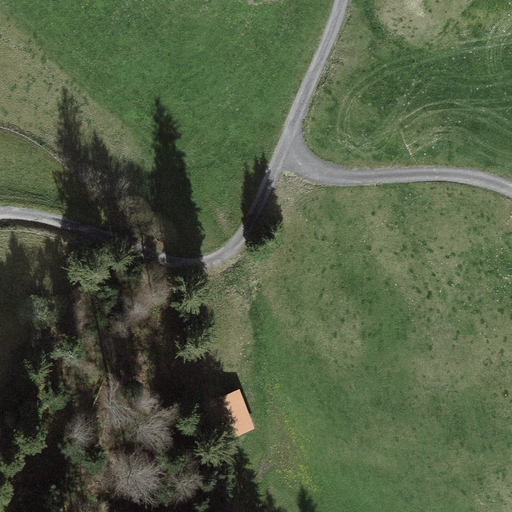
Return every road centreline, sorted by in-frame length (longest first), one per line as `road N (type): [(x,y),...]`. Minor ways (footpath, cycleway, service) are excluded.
road 1 (track): [(337,0),(322,60),(227,249),(198,253),(30,209),(0,216)]
road 2 (track): [(284,136),(319,175),(474,180),(511,196)]
